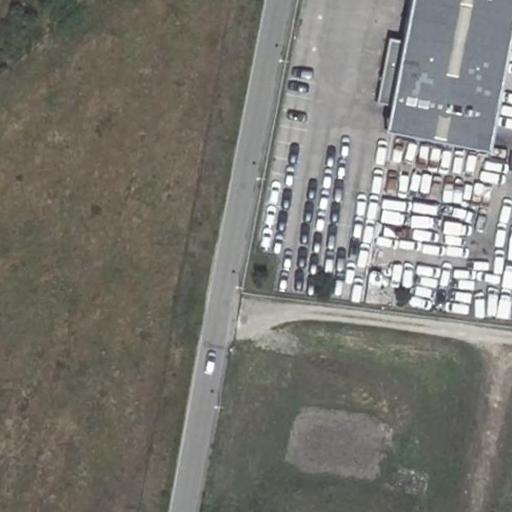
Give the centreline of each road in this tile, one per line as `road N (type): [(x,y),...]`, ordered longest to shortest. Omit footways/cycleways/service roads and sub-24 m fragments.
road 1 (residential): [(181,511),(278,0)]
road 2 (track): [(222,299),(511,337)]
